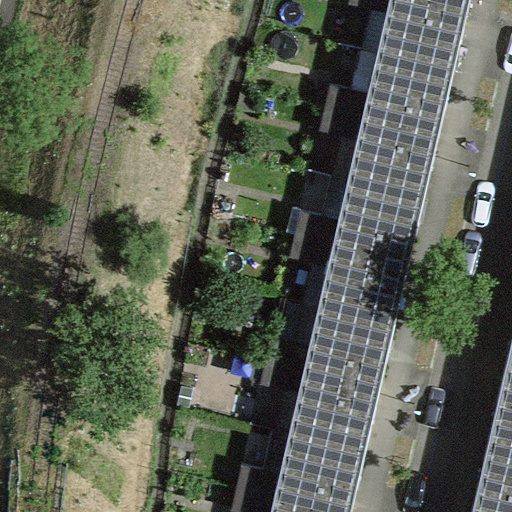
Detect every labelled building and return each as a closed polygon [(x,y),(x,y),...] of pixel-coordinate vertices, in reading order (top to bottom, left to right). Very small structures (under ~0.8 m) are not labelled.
[(477,10),(439,0),(393,0),(382,52),(462,73),(477,10)] [(479,0),(439,0),(477,10),(479,0)] [(462,73),(382,52),(367,115),(447,137),(462,73)] [(447,137),(367,115),(352,178),(433,200),(447,137)] [(433,200),(352,178),(338,242),(418,264),(433,200)] [(418,264),(338,242),(323,305),(403,327),(418,264)] [(403,327),(323,305),(308,368),(388,391),(403,327)] [(388,391),(308,368),(294,431),(373,454),(388,391)] [(511,383),(499,440),(511,443),(511,383)] [(359,511),(373,454),(294,431),(279,495),(338,511),(359,511)] [(511,443),(499,440),(484,503),(511,510),(511,443)] [(338,511),(279,495),(275,511),(338,511)] [(511,511),(511,510),(484,503),(481,511),(511,511)]
